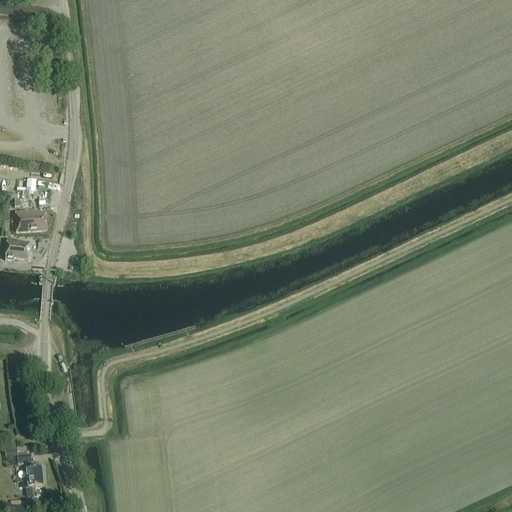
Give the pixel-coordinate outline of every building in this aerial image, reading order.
[(35,193),(36,182),(27,181),(26,192),(29,193),(33,193),(35,193)] [(45,214),(39,214),(39,212),(15,214),(16,234),(46,233),(45,214)] [(18,242),(7,241),(5,262),(14,262),(14,260),(28,262),(29,245),(18,244),(18,242)] [(18,457),(17,437),(16,437),(5,438),(6,459),(18,458),(18,457)] [(27,473),(28,483),(26,483),(27,489),(26,489),(27,498),(35,497),(34,489),(44,488),(42,470),(32,471),(31,464),(32,464),(31,456),(18,457),(19,468),(25,467),(25,473),(27,473)]
